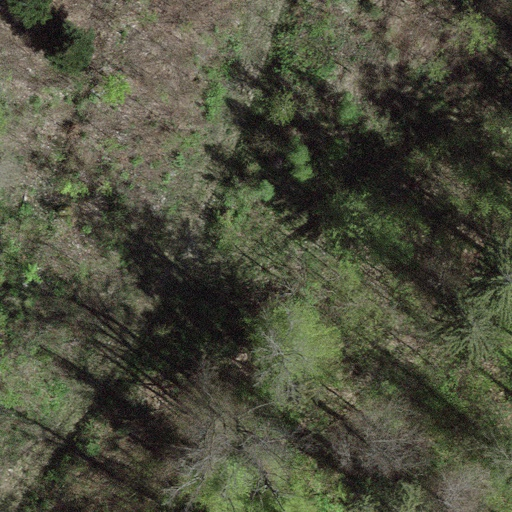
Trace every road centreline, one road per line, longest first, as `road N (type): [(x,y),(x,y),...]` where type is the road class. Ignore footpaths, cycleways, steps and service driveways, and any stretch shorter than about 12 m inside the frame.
road 1 (track): [(14,511),(182,269),(267,0)]
road 2 (track): [(182,269),(511,117)]
